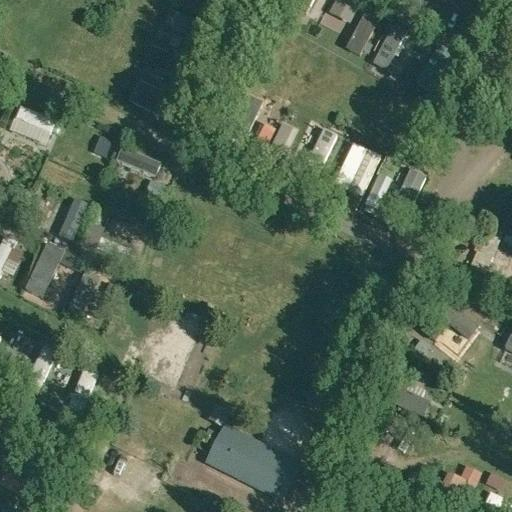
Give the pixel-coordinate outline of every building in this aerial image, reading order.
[(418,0),(454,21),(460,10),(442,0),(418,0)] [(20,124),(54,138),(60,125),(26,111),(20,124)] [(162,200),(167,188),(152,181),(146,193),(162,200)] [(13,243),(0,269),(0,282),(9,287),(27,250),(13,243)] [(53,267),(38,301),(53,308),(68,273),(53,267)] [(117,298),(121,289),(110,284),(106,293),(117,298)] [(162,343),(143,335),(134,358),(152,366),(162,343)] [(204,359),(209,344),(183,335),(164,395),(201,407),(215,363),(204,359)] [(386,401),(422,419),(429,406),(404,394),(408,385),(400,380),(395,389),(393,388),(386,401)] [(217,408),(209,423),(222,430),(230,415),(217,408)] [(391,419),(381,424),(389,442),(399,437),(391,419)] [(226,429),(208,465),(282,503),(300,468),(295,465),(305,447),(284,436),(274,454),(226,429)] [(206,437),(213,441),(216,435),(208,432),(206,437)] [(1,485),(40,507),(53,483),(44,478),(37,491),(7,474),(1,485)] [(433,508),(442,511),(445,511),(454,494),(463,498),(469,485),(448,475),(443,488),(437,485),(433,495),(438,498),(433,508)] [(154,498),(158,484),(133,477),(129,490),(154,498)]
